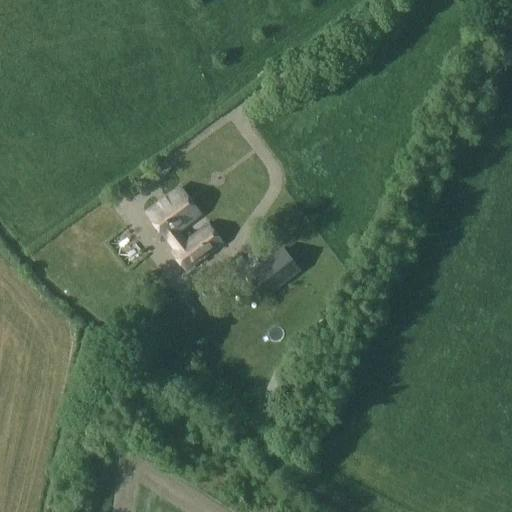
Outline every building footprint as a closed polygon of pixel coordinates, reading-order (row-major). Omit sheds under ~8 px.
[(200,215),(179,188),(147,213),(174,249),(184,240),(178,232),(200,215)] [(121,265),(142,245),(108,209),(86,229),(121,265)] [(174,249),(175,251),(172,253),(186,271),(221,244),(207,225),(185,242),(184,240),(174,249)] [(62,229),(45,246),(62,263),(79,246),(62,229)] [(245,277),(262,297),(298,270),(281,249),(245,277)] [(187,294),(180,298),(190,316),(197,311),(187,294)] [(295,382),(275,372),(266,390),(286,401),(295,382)]
